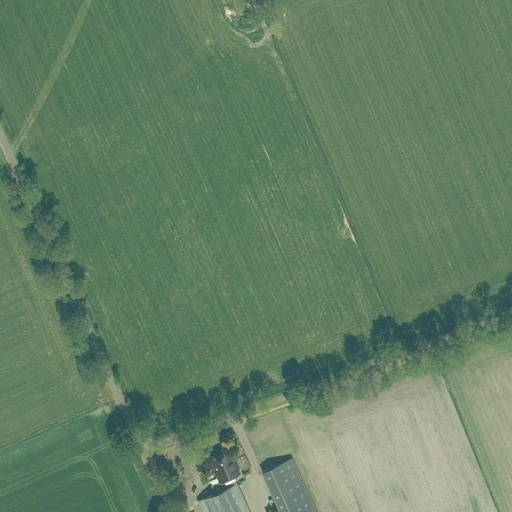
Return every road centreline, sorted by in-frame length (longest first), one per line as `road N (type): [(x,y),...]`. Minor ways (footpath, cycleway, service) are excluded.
road 1 (unclassified): [(142,449),(511,311)]
road 2 (unclassified): [(142,449),(0,134)]
